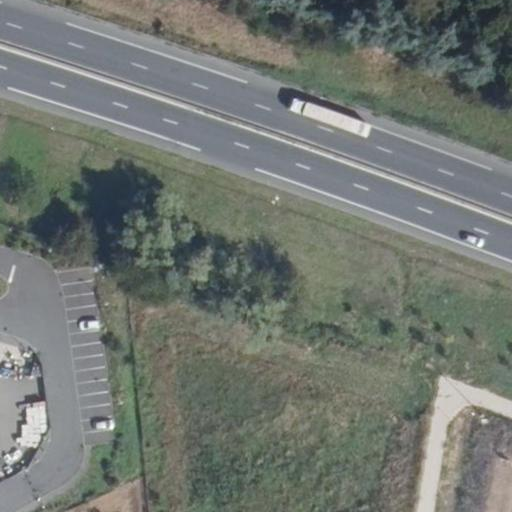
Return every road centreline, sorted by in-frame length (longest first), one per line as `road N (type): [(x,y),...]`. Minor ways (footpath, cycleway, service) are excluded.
road 1 (trunk): [(0,71),(511,248)]
road 2 (trunk): [(511,195),(0,21)]
